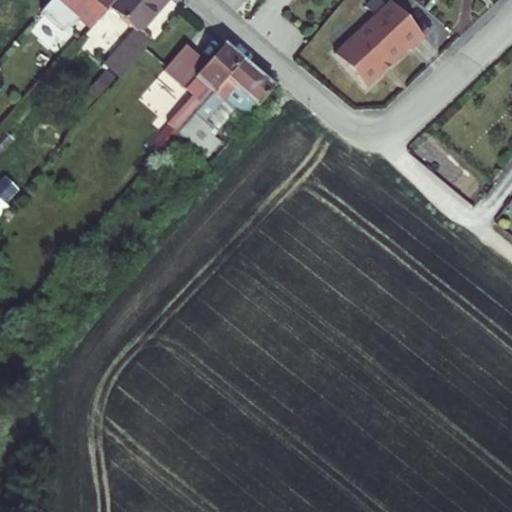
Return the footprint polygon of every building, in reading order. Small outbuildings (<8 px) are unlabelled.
[(108,8),(115,0),(56,0),(90,29),(108,8)] [(115,0),(108,8),(135,31),(106,66),(121,79),(153,42),(141,31),(168,0),(115,0)] [(391,2),(335,55),(366,87),(408,47),(411,50),(425,37),(391,2)] [(187,124),(241,61),(224,46),(207,65),(186,90),(192,96),(166,125),(167,127),(176,135),(187,124)] [(164,72),(186,90),(207,65),(186,47),(164,72)] [(241,61),(187,124),(197,132),(205,122),(222,104),(233,113),(228,119),(238,128),(272,88),(241,61)] [(167,146),(195,170),(219,143),(209,134),(213,129),(205,122),(197,132),(187,124),(176,135),(167,146)] [(145,153),(154,160),(167,146),(176,135),(167,127),(145,153)] [(1,130),(0,131),(0,155),(12,141),(1,130)] [(0,185),(0,221),(10,210),(1,184),(0,185)] [(2,220),(10,227),(16,219),(9,213),(2,220)] [(52,295),(44,287),(32,301),(41,308),(52,295)]
